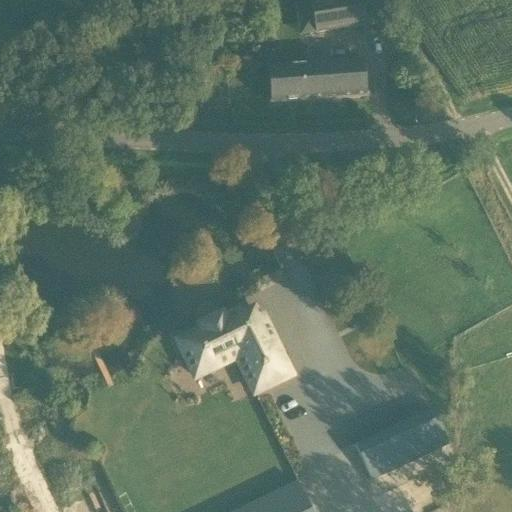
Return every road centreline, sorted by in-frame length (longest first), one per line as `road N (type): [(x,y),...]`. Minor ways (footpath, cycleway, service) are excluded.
road 1 (unclassified): [(0,134),(404,150),(511,117)]
road 2 (track): [(471,127),(387,0)]
